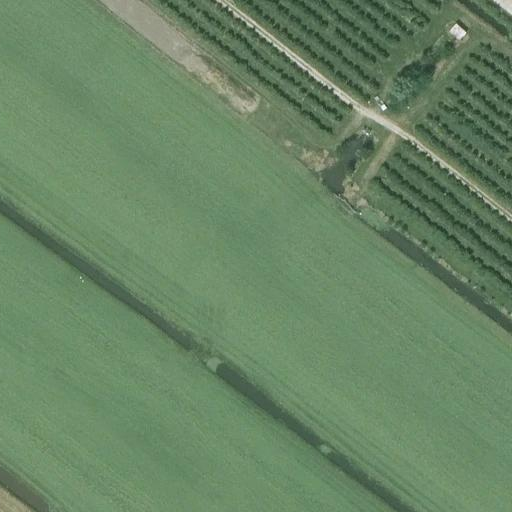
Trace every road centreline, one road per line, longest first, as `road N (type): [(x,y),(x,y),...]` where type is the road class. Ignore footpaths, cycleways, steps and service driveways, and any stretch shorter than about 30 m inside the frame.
road 1 (track): [(292,260),(337,217),(382,153),(389,127),(511,222)]
road 2 (track): [(389,127),(219,0)]
